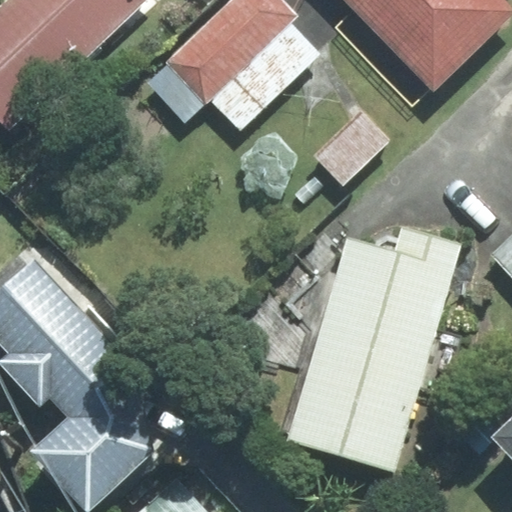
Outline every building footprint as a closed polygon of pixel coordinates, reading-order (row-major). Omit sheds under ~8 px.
[(150,0),(0,0),(0,132),(10,142),(150,0)] [(333,64),(274,0),(248,0),(151,90),(221,166),(333,64)] [(340,0),(429,91),(511,11),(511,7),(504,0),(340,0)] [(394,144),(357,113),(315,161),(352,193),(394,144)] [(334,203),(304,170),(274,197),(305,230),(334,203)] [(278,448),(389,483),(465,244),(354,209),(278,448)] [(511,233),(488,256),(511,281),(511,233)] [(27,448),(85,511),(89,511),(193,416),(46,257),(0,298),(0,358),(57,420),(27,448)] [(511,421),(485,448),(511,476),(511,421)] [(133,511),(216,511),(180,471),(133,511)]
